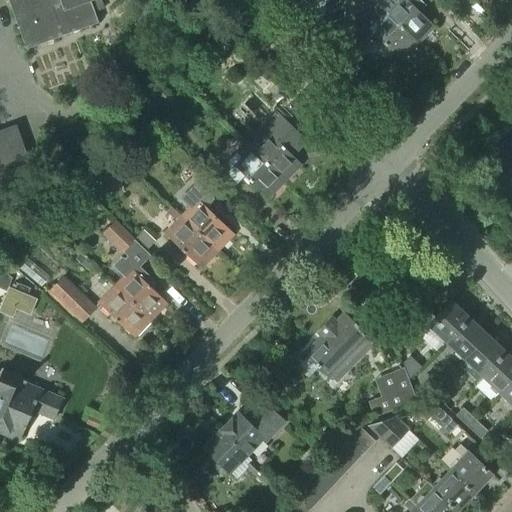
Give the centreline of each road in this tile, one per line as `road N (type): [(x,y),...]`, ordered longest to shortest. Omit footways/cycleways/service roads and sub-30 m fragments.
road 1 (residential): [(55,511),(391,162)]
road 2 (residential): [(391,162),(247,0)]
road 3 (residential): [(511,295),(391,162)]
road 4 (residential): [(391,162),(511,37)]
